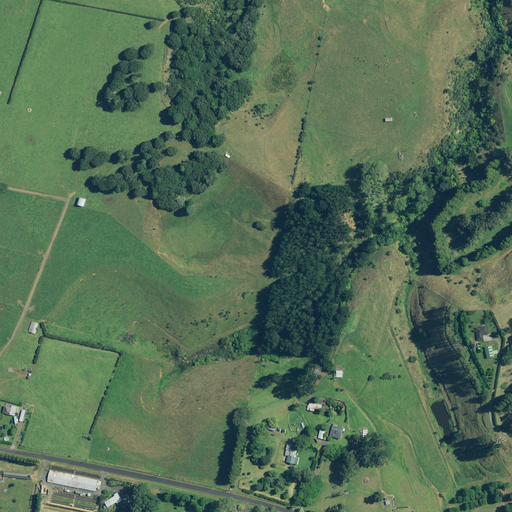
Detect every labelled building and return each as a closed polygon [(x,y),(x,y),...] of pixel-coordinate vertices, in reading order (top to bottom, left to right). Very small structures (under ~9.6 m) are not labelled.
[(86,199),(80,197),(78,204),(84,206),(86,199)] [(39,323),(32,321),(29,331),(36,333),(39,323)] [(489,333),(488,325),(477,327),(478,340),(484,339),(484,335),(486,335),(486,334),(489,333)] [(495,356),(492,345),(489,346),(486,347),(488,358),(495,356)] [(323,404),(310,402),(310,405),(309,404),(308,410),(314,411),(315,408),(322,409),(323,404)] [(13,407),(6,405),(4,412),(15,415),(16,411),(18,412),(20,407),(13,405),(13,407)] [(344,428),(334,425),(330,435),(341,439),(344,428)] [(369,429),(364,430),(361,430),(361,443),(365,443),(365,439),(369,438),(369,429)] [(298,447),(291,445),(288,444),(286,454),(287,455),(286,461),(298,464),(299,457),(296,456),(298,447)] [(97,485),(98,479),(50,470),(48,481),(95,491),(97,485)] [(4,471),(4,476),(31,479),(32,473),(4,471)] [(123,500),(118,492),(115,495),(105,502),(109,507),(117,502),(118,503),(123,500)]
